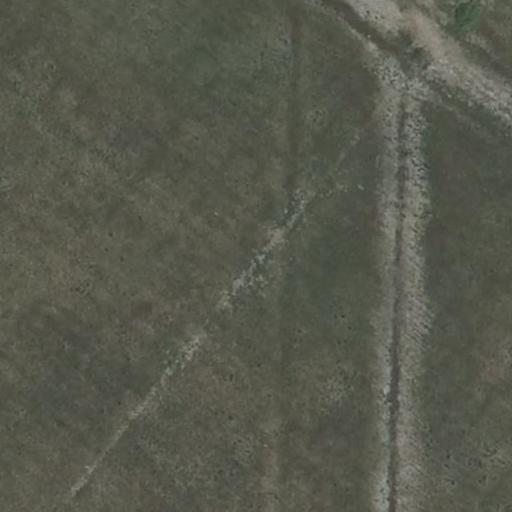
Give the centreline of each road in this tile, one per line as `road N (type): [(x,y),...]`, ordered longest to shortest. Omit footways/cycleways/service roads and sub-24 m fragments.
road 1 (track): [(59,511),(456,0)]
road 2 (track): [(511,99),(382,0)]
